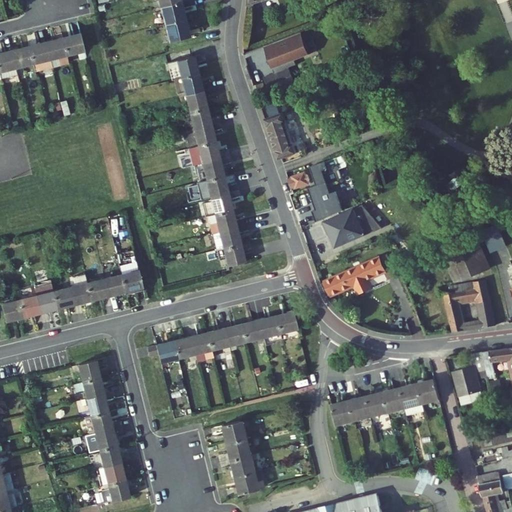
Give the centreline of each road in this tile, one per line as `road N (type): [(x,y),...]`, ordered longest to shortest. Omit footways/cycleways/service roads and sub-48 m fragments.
road 1 (residential): [(235,0),(234,64),(305,275)]
road 2 (residential): [(305,275),(325,314),(365,341),(414,347),(511,336)]
road 3 (residential): [(117,323),(151,452),(208,510)]
road 4 (residential): [(305,275),(117,323)]
road 5 (residential): [(117,323),(0,353)]
